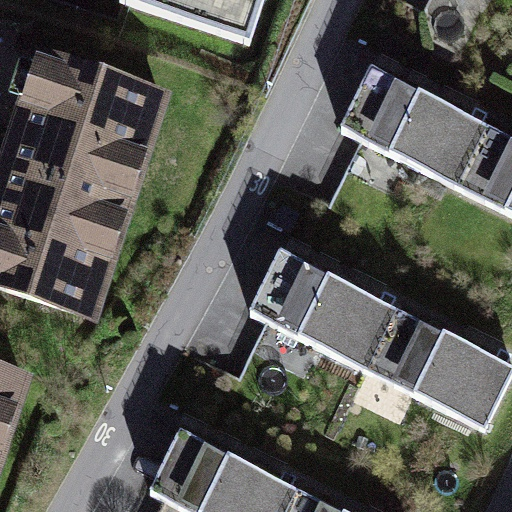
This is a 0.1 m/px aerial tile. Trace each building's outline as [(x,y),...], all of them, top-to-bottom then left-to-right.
[(296,0),(114,0),(114,2),(281,53),(296,0)] [(511,0),(485,0),(511,14),(511,0)] [(176,93),(31,48),(0,146),(0,288),(104,321),(176,93)] [(511,141),(368,67),(313,172),(511,274),(511,141)] [(511,350),(276,233),(234,317),(511,454),(511,451),(511,350)] [(0,352),(0,487),(41,366),(0,352)] [(376,511),(173,415),(130,504),(146,511),(376,511)]
